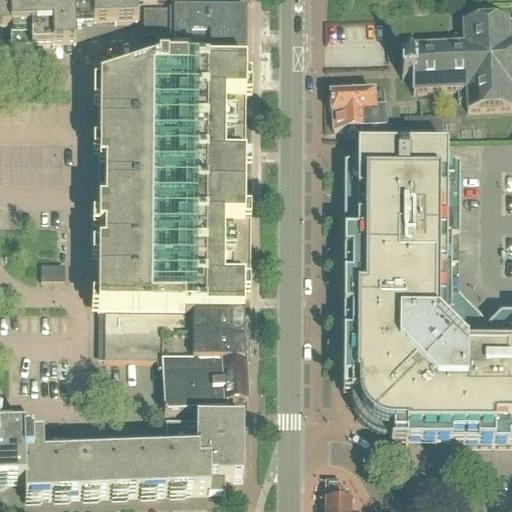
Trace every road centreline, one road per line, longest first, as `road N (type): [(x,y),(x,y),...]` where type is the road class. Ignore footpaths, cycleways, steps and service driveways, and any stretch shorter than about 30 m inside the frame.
road 1 (unclassified): [(288,450),(292,0)]
road 2 (residential): [(389,511),(365,474),(288,450)]
